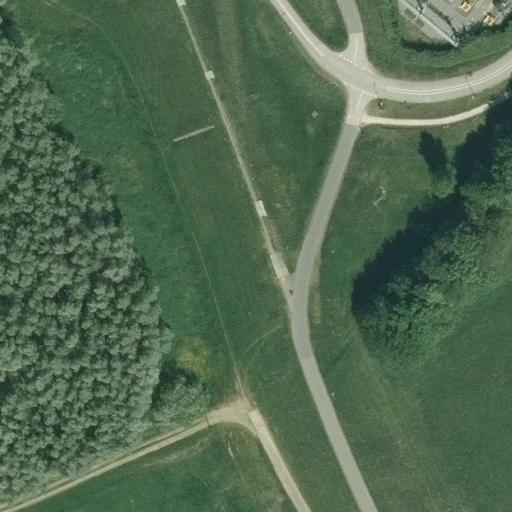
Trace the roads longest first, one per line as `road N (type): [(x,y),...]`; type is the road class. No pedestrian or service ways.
road 1 (unclassified): [(369,511),(299,334),(301,279),(356,103),(357,45),(347,0)]
road 2 (track): [(0,509),(251,400),(307,511)]
